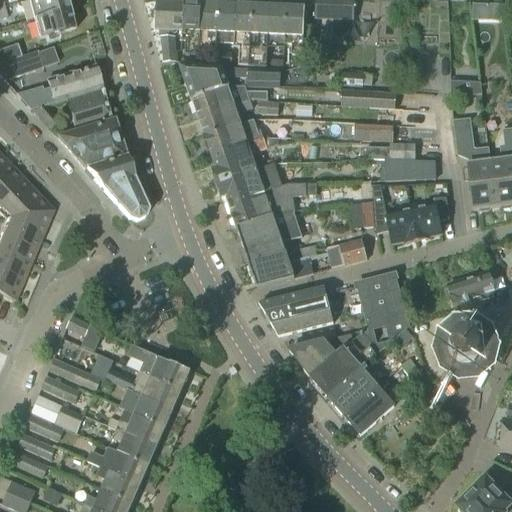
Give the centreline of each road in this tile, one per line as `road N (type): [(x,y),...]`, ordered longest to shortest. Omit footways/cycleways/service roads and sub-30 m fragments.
road 1 (tertiary): [(385,511),(278,396),(187,233)]
road 2 (tertiary): [(187,233),(119,0)]
road 3 (unclassified): [(119,263),(106,237),(0,116)]
road 4 (unclassified): [(34,347),(55,295),(119,263)]
road 5 (unclassified): [(393,260),(511,232)]
